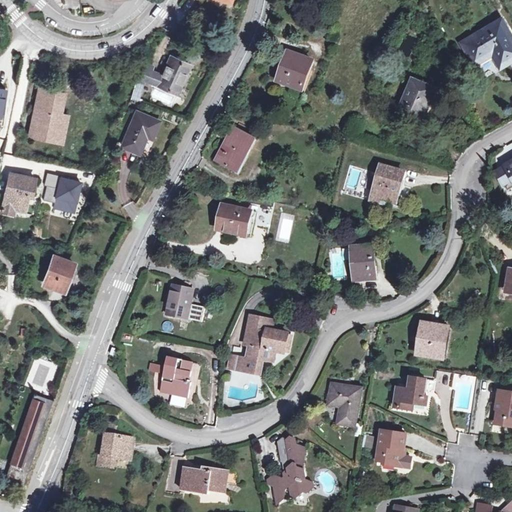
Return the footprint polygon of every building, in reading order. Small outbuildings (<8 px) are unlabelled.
[(64,0),(65,10),(66,11),(82,9),(80,0),(64,0)] [(464,43),(476,64),(493,55),(501,68),(511,61),(511,37),(503,21),(464,43)] [(295,83),(305,86),(314,61),(289,51),(279,80),(294,86),(295,83)] [(143,62),(138,77),(131,99),(138,102),(145,80),(178,94),(190,65),(172,57),(164,75),(152,71),(154,66),(143,62)] [(400,113),(423,123),(438,90),(414,80),(400,113)] [(40,89),(34,119),(37,119),(34,137),(45,139),(46,134),(62,138),(66,115),(60,114),(64,94),(40,89)] [(122,146),(139,153),(147,136),(152,138),(159,121),(137,112),(122,146)] [(225,153),(220,162),(238,172),(256,139),(235,128),(222,151),(225,153)] [(61,142),(62,138),(46,134),(45,139),(61,142)] [(225,153),(222,151),(216,160),(220,162),(225,153)] [(511,163),(506,167),(497,172),(509,192),(511,190),(511,163)] [(382,197),(395,201),(398,187),(401,188),(405,173),(382,166),(372,201),(380,204),(382,197)] [(8,183),(3,207),(14,209),(25,211),(29,194),(32,195),(36,179),(14,174),(12,184),(8,183)] [(80,182),(61,178),(59,190),(48,188),(45,199),(56,201),(55,209),(73,212),(80,182)] [(403,189),(401,188),(398,187),(395,201),(397,202),(397,200),(400,201),(403,189)] [(393,207),(395,201),(382,197),(380,204),(393,207)] [(224,205),(220,226),(234,228),(233,232),(247,235),(252,211),(224,205)] [(13,215),(14,209),(3,207),(2,213),(13,215)] [(258,212),(252,211),(247,235),(253,237),(258,212)] [(355,281),(376,279),(373,246),(352,248),(355,281)] [(158,250),(151,248),(149,255),(156,256),(158,250)] [(55,257),(46,281),(56,286),(56,284),(66,287),(74,264),(55,257)] [(64,291),(66,287),(56,284),(56,286),(46,281),(45,284),(64,291)] [(191,304),(194,289),(173,285),(167,314),(202,321),(205,307),(191,304)] [(450,327),(445,326),(423,322),(418,354),(444,359),(450,327)] [(247,358),(240,357),(237,369),(255,373),(259,358),(273,361),(276,351),(285,352),(289,334),(267,329),(266,332),(249,328),(245,344),(249,345),(247,358)] [(294,335),(289,334),(285,352),(290,354),(294,335)] [(118,347),(113,345),(109,355),(114,357),(118,347)] [(237,369),(240,357),(231,355),(229,367),(237,369)] [(169,356),(166,367),(165,374),(161,392),(172,395),(173,391),(189,395),(193,382),(188,381),(189,377),(191,377),(192,372),(190,371),(192,362),(169,356)] [(165,374),(166,367),(152,363),(150,371),(165,374)] [(395,409),(407,411),(409,404),(415,405),(428,407),(429,399),(423,398),(424,393),(426,394),(428,382),(412,379),(410,391),(398,389),(395,409)] [(329,404),(342,406),(340,423),(356,426),(361,388),(332,384),(329,404)] [(511,392),(500,391),(497,409),(498,410),(496,424),(511,426),(511,392)] [(23,487),(52,402),(34,395),(29,412),(31,413),(13,467),(10,466),(5,481),(23,487)] [(31,413),(29,412),(10,466),(13,467),(31,413)] [(493,424),(492,431),(502,433),(503,426),(493,424)] [(384,464),(399,466),(400,456),(404,456),(407,434),(382,430),(378,460),(385,461),(384,464)] [(102,456),(99,456),(98,465),(111,467),(112,458),(131,461),(134,440),(106,435),(102,456)] [(283,461),(288,463),(289,471),(286,474),(286,477),(282,478),(276,474),(268,480),(269,484),(274,486),(277,504),(285,497),(284,490),(290,486),(293,496),(296,498),(303,491),(307,492),(314,487),(313,483),(306,479),(303,463),(304,462),(303,456),(305,454),(304,448),(296,444),(292,448),(287,446),(287,440),(284,439),(280,442),(283,461)] [(222,481),(224,469),(204,466),(203,469),(186,466),(183,490),(209,494),(210,490),(224,493),(226,482),(222,481)] [(234,471),(224,469),(222,481),(226,482),(237,484),(234,471)]
